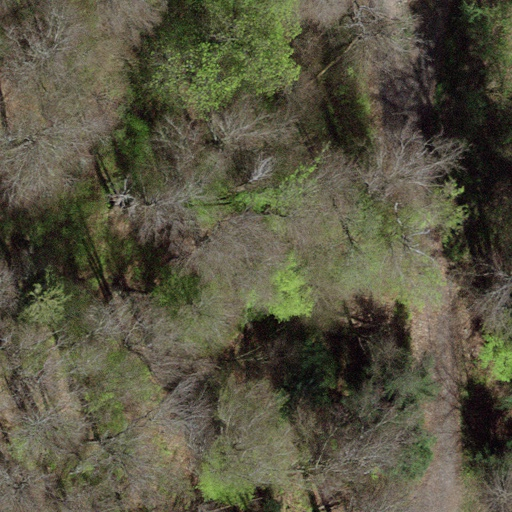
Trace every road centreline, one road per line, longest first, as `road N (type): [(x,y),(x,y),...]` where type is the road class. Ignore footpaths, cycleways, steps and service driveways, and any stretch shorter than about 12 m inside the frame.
road 1 (track): [(379,0),(382,48),(408,123),(447,385),(447,511)]
road 2 (track): [(408,123),(432,0)]
